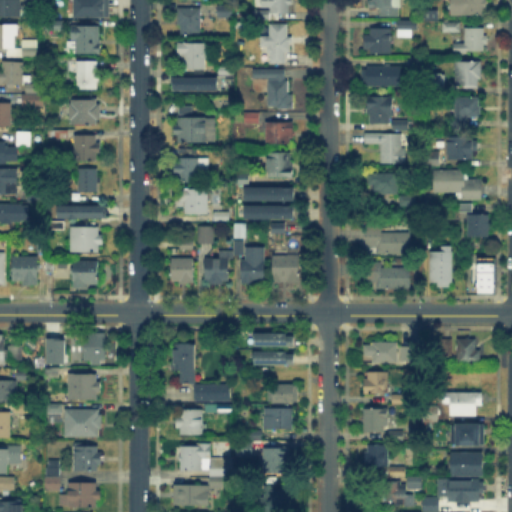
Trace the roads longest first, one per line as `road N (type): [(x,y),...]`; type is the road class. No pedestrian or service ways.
road 1 (tertiary): [(0,314),(511,315)]
road 2 (residential): [(326,511),(327,0)]
road 3 (residential): [(137,511),(137,0)]
